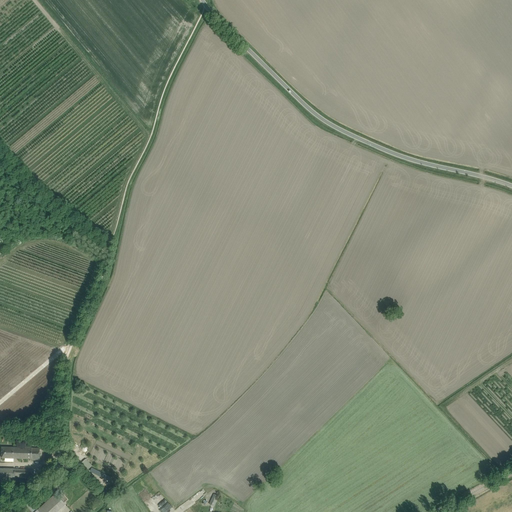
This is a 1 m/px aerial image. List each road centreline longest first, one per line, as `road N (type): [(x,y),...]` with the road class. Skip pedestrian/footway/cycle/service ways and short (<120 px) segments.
road 1 (unclassified): [(511,186),(397,156),(322,119),(202,0)]
road 2 (track): [(0,147),(49,202),(108,247)]
